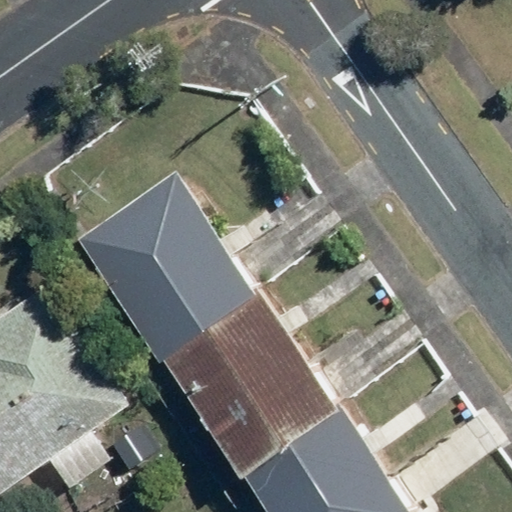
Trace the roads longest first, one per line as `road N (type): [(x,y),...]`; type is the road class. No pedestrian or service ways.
road 1 (residential): [(311,0),(511,285)]
road 2 (residential): [(110,0),(0,78)]
